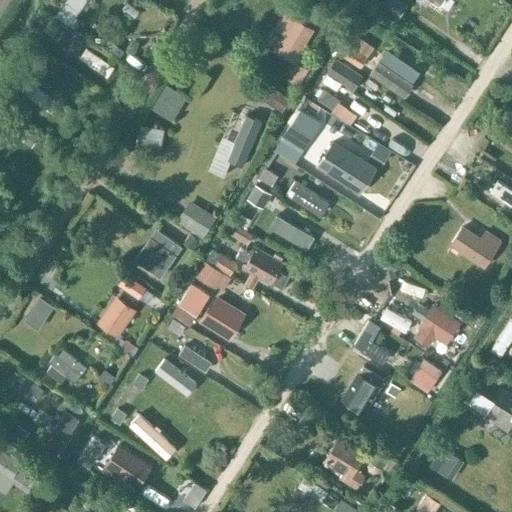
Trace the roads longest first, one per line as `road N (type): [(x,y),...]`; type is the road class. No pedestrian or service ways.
road 1 (residential): [(204,511),(511,33)]
road 2 (track): [(0,308),(199,0)]
